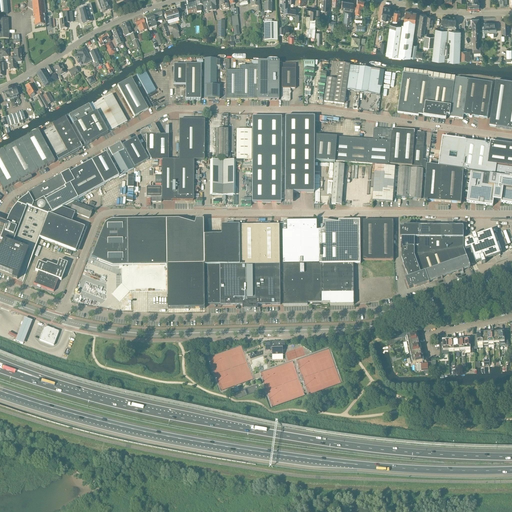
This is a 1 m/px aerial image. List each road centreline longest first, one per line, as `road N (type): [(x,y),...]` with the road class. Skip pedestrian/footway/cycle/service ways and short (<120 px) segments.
road 1 (unclassified): [(0,214),(10,196),(164,108),(317,110),(511,137)]
road 2 (motorway): [(0,390),(220,445),(353,464),(511,470)]
road 3 (unclassified): [(63,305),(103,210),(511,216)]
road 4 (motorway): [(511,456),(330,443),(44,383)]
road 5 (tertiary): [(58,319),(141,334),(347,329),(406,319),(511,282)]
road 6 (unclassified): [(63,305),(141,317),(357,312),(511,266)]
road 7 (tertiary): [(177,0),(114,22),(0,89)]
road 8 (tertiary): [(511,12),(385,0)]
